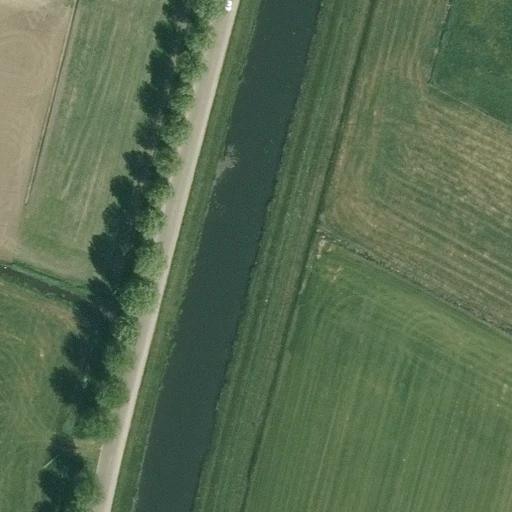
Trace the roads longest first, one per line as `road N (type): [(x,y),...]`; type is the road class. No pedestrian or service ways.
road 1 (tertiary): [(92,511),(105,440),(230,0)]
road 2 (track): [(213,511),(344,0)]
